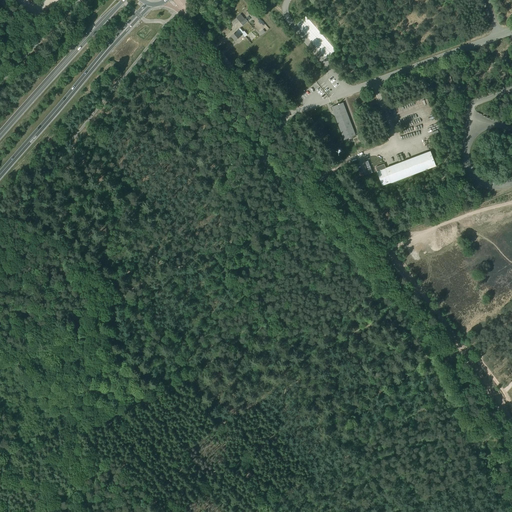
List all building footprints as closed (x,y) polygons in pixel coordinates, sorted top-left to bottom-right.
[(240,14),(235,18),(243,26),(249,20),(247,18),(245,19),(242,16),(243,15),(242,14),(241,15),(240,14)] [(237,31),(231,36),(235,42),(237,40),(239,42),(244,37),(241,34),(240,35),(237,31)] [(329,43),(320,34),(316,39),(324,47),(329,43)] [(227,55),(233,51),(230,47),(224,52),(227,55)] [(337,105),(331,107),(331,108),(332,107),(333,111),(334,112),(332,112),(333,114),(334,114),(334,115),(335,115),(336,118),(335,118),(336,118),(337,122),(339,125),(338,125),(338,126),(339,126),(340,129),(341,133),(342,133),(343,136),(342,136),(342,137),(343,137),(344,140),(350,138),(356,136),(355,136),(353,132),(354,132),(353,132),(352,129),(353,129),(352,128),(352,129),(351,125),(349,122),(350,121),(349,121),(348,118),(347,114),(346,114),(345,111),(346,110),(345,109),(345,110),(344,107),(343,104),(343,103),(340,104),(340,103),(337,105)] [(384,164),(375,167),(377,172),(382,186),(391,183),(397,181),(435,166),(430,152),(386,168),(385,168),(384,164)]
